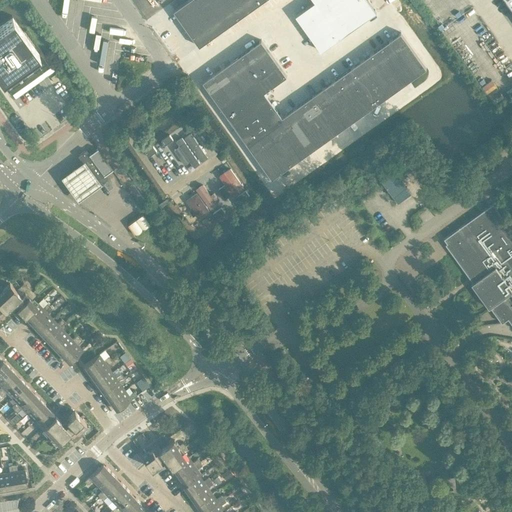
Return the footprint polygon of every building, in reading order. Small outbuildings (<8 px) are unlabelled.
[(199,46),(219,32),(196,0),(187,0),(174,10),(199,46)] [(196,0),(219,32),(239,18),(226,0),(196,0)] [(226,0),(239,18),(258,4),(255,0),(226,0)] [(314,0),(315,1),(327,17),(351,0),(314,0)] [(368,0),(351,0),(327,17),(341,37),(376,11),(368,0)] [(315,1),(296,15),(321,51),(341,37),(327,17),(315,1)] [(0,23),(0,77),(1,79),(15,69),(26,61),(38,52),(31,43),(27,38),(23,31),(18,25),(12,16),(11,15),(0,23)] [(401,32),(381,46),(407,82),(426,68),(401,32)] [(261,39),(242,53),(267,89),(287,75),(261,39)] [(387,95),(407,82),(381,46),(362,60),(387,95)] [(242,53),(222,67),(250,106),(266,94),(264,91),(267,89),(242,53)] [(368,109),(387,95),(362,60),(343,73),(368,109)] [(231,120),(250,106),(222,67),(203,81),(231,120)] [(349,123),(368,109),(343,73),(323,87),(349,123)] [(330,136),(349,123),(323,87),(304,101),(330,136)] [(266,94),(250,106),(231,120),(244,139),(264,125),(280,113),(266,94)] [(304,101),(285,114),(311,150),(330,136),(304,101)] [(291,164),(311,150),(285,114),(282,116),(280,113),(264,125),(291,164)] [(186,123),(189,128),(197,122),(194,117),(186,123)] [(291,164),(264,125),(244,139),(272,178),(291,164)] [(208,156),(190,132),(184,136),(201,161),(208,156)] [(170,134),(161,140),(165,145),(173,139),(170,134)] [(202,165),(181,136),(176,140),(179,145),(190,160),(196,169),(202,165)] [(153,145),(145,151),(148,156),(157,150),(153,145)] [(190,160),(179,145),(174,149),(185,164),(190,160)] [(85,149),(77,155),(99,184),(107,179),(104,174),(112,168),(97,148),(89,154),(85,149)] [(81,161),(59,177),(76,200),(98,183),(81,161)] [(230,167),(219,175),(233,195),(244,187),(230,167)] [(406,186),(393,169),(380,179),(393,196),(398,203),(411,193),(406,186)] [(217,204),(202,183),(196,188),(210,209),(217,204)] [(246,190),(237,196),(241,201),(249,195),(246,190)] [(196,194),(185,201),(197,218),(207,211),(196,194)] [(130,196),(124,200),(128,205),(133,201),(130,196)] [(468,275),(470,274),(471,275),(469,276),(470,277),(471,276),(475,281),(473,282),(474,282),(476,281),(490,306),(489,307),(492,305),(503,321),(511,314),(511,232),(500,216),(502,215),(500,216),(496,211),(498,209),(493,203),(444,238),(449,245),(450,244),(454,249),(453,250),(453,251),(457,248),(471,272),(468,275)] [(213,213),(217,218),(225,212),(221,207),(213,213)] [(215,219),(211,213),(202,219),(206,225),(215,219)] [(152,224),(144,214),(131,224),(139,235),(152,224)] [(0,305),(5,310),(12,303),(24,315),(36,303),(35,303),(31,298),(35,295),(33,292),(26,285),(23,282),(22,283),(23,283),(19,286),(24,291),(20,295),(9,283),(4,288),(0,284),(0,305)] [(37,302),(35,303),(36,303),(24,315),(31,323),(50,305),(46,303),(42,307),(37,302)] [(31,323),(38,331),(52,318),(48,313),(52,309),(50,305),(31,323)] [(38,331),(46,339),(65,321),(61,318),(57,323),(52,318),(38,331)] [(67,324),(65,321),(46,339),(53,346),(67,333),(62,328),(67,324)] [(72,338),(67,333),(53,346),(61,354),(79,336),(76,334),(72,338)] [(82,340),(79,336),(61,354),(68,362),(82,349),(77,344),(82,340)] [(83,365),(90,374),(111,359),(108,356),(103,359),(99,353),(83,365)] [(113,362),(111,359),(90,374),(96,383),(112,372),(108,366),(113,362)] [(0,377),(10,368),(3,360),(0,362),(0,377)] [(10,368),(0,377),(0,384),(1,386),(0,387),(0,392),(18,376),(10,368)] [(116,377),(112,372),(96,383),(103,391),(124,376),(121,373),(116,377)] [(18,376),(0,392),(0,394),(2,396),(7,392),(11,397),(25,383),(18,376)] [(125,380),(124,376),(103,391),(109,400),(124,389),(120,384),(125,380)] [(25,383),(11,397),(16,402),(12,406),(14,409),(33,391),(25,383)] [(128,395),(124,389),(109,400),(116,409),(130,399),(137,394),(133,391),(128,395)] [(21,407),(26,412),(40,399),(33,391),(14,409),(17,412),(21,407)] [(40,399),(26,412),(31,417),(26,421),(29,425),(47,407),(40,399)] [(47,407),(29,425),(32,427),(36,423),(41,428),(43,427),(43,426),(55,415),(47,407)] [(43,426),(43,427),(47,431),(43,435),(46,438),(49,441),(53,437),(58,443),(70,431),(73,435),(70,438),(74,442),(77,440),(82,435),(84,432),(80,428),(86,423),(74,411),(62,422),(55,415),(43,426)] [(167,459),(173,467),(187,457),(183,451),(187,448),(186,445),(183,442),(179,445),(174,439),(161,449),(158,445),(167,439),(164,434),(160,436),(150,443),(147,446),(150,450),(144,455),(154,469),(167,459)] [(173,467),(180,476),(201,461),(198,458),(193,462),(189,455),(187,457),(173,467)] [(180,476),(186,484),(186,485),(200,475),(202,474),(197,468),(202,464),(201,461),(180,476)] [(93,479),(98,484),(112,471),(104,463),(91,475),(85,481),(89,484),(93,479)] [(9,471),(2,472),(6,491),(16,489),(12,464),(8,465),(9,471)] [(16,464),(12,464),(16,489),(27,488),(24,469),(17,470),(16,464)] [(230,468),(222,474),(226,479),(234,474),(230,468)] [(119,479),(112,471),(98,484),(103,490),(98,494),(100,497),(119,479)] [(184,485),(191,495),(212,480),(209,477),(204,480),(200,475),(186,485),(186,484),(184,485)] [(113,500),(127,487),(119,479),(100,497),(103,499),(108,495),(113,500)] [(191,495),(197,504),(213,492),(208,487),(213,483),(212,480),(191,495)] [(115,511),(134,495),(127,487),(113,500),(117,505),(113,509),(114,511),(115,511)] [(197,504),(203,511),(204,511),(224,497),(222,495),(217,498),(213,492),(197,504)] [(131,511),(140,504),(142,503),(134,495),(115,511),(121,511),(123,511),(131,511)] [(222,511),(225,510),(221,505),(226,501),(224,497),(204,511),(222,511)]
